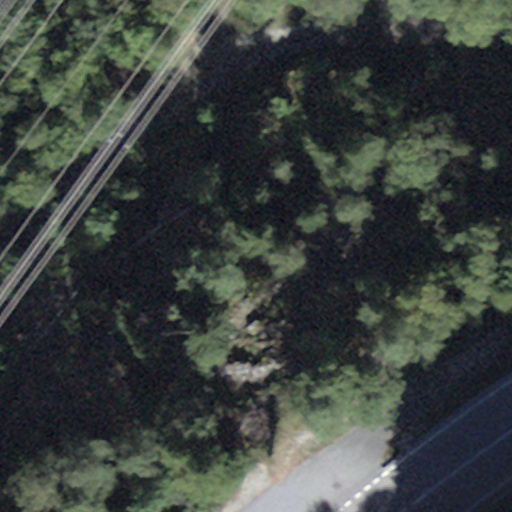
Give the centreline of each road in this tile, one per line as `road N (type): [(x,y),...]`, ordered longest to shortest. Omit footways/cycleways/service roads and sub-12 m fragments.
road 1 (track): [(161,109),(308,33),(511,16)]
road 2 (track): [(0,247),(161,109)]
road 3 (secondary): [(402,511),(511,430)]
road 4 (track): [(161,109),(216,0)]
